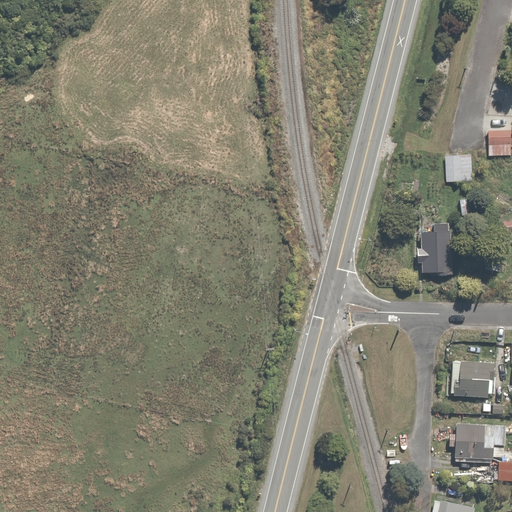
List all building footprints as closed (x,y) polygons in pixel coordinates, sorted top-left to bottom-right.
[(511,132),(511,127),(490,128),(491,154),(511,153),(511,132)] [(456,154),(447,154),(447,183),(474,183),(474,153),(456,153),(456,154)] [(471,197),(461,199),(463,213),(473,212),(471,197)] [(434,230),(423,230),(423,247),(419,247),(419,264),(423,264),(423,274),(455,274),(455,223),(434,223),(434,230)] [(496,359),(454,356),(452,394),(455,394),(455,398),(489,400),(489,394),(494,394),(496,359)] [(507,424),(458,421),(458,434),(452,433),(451,445),(456,445),(455,461),(468,461),(468,458),(491,459),(490,464),(497,464),(498,444),(506,445),(507,424)] [(511,460),(499,461),(499,480),(511,480),(511,460)] [(476,511),(477,510),(436,500),(433,511),(476,511)]
